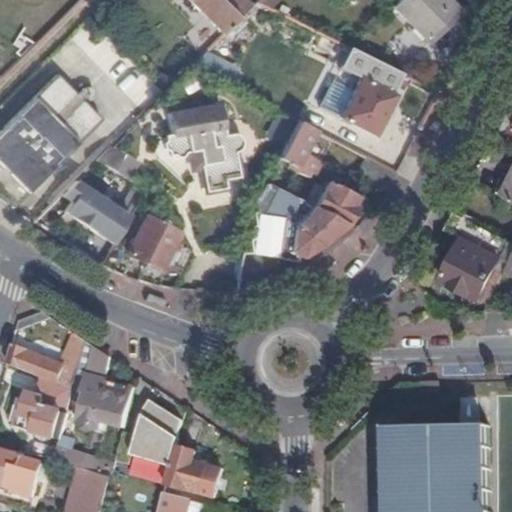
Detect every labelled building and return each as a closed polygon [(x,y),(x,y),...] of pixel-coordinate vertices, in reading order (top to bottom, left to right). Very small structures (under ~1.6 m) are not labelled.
[(220,0),(188,0),(223,35),(239,19),(220,0)] [(220,0),(239,19),(253,6),(247,0),(220,0)] [(458,10),(448,0),(400,0),(395,6),(429,40),(458,10)] [(372,35),(366,48),(386,57),(392,43),(372,35)] [(371,77),(379,63),(370,58),(339,118),(375,137),(395,97),(390,94),(393,89),(371,77)] [(0,201),(11,209),(102,121),(57,76),(0,131),(0,201)] [(216,100),(164,113),(169,135),(163,137),(163,141),(161,145),(162,150),(167,153),(168,156),(172,155),(176,158),(180,157),(183,152),(187,151),(191,166),(199,164),(206,190),(227,185),(225,176),(239,172),(233,147),(237,146),(241,142),(241,138),(241,134),(238,132),(236,130),(231,130),(224,132),(216,100)] [(314,130),(297,121),(277,159),(287,164),(285,167),(308,178),(311,173),(315,175),(322,163),(302,153),(314,130)] [(364,150),(370,138),(351,128),(345,140),(364,150)] [(116,173),(125,156),(110,148),(96,162),(116,173)] [(116,173),(131,180),(139,164),(125,156),(116,173)] [(392,182),(398,173),(366,156),(356,174),(387,190),(392,182)] [(511,170),(501,192),(511,198),(511,170)] [(64,212),(113,245),(129,218),(75,182),(62,195),(71,203),(64,212)] [(260,285),(284,277),(288,253),(291,230),(295,198),(264,182),(256,197),(252,198),(254,215),(249,216),(252,227),(249,228),(250,240),(247,241),(248,252),(238,254),(233,290),(260,285)] [(351,205),(356,196),(329,182),(315,208),(345,224),(355,208),(351,205)] [(321,250),(345,224),(315,208),(311,206),(291,230),(288,253),(301,257),(321,250)] [(511,239),(457,212),(448,230),(466,238),(445,279),(481,299),(498,267),(510,272),(511,267),(511,239)] [(160,273),(179,236),(150,222),(132,258),(160,273)] [(326,254),(356,229),(345,224),(321,250),(301,257),(301,269),(326,254)] [(93,333),(88,342),(113,358),(118,350),(93,333)] [(14,345),(8,365),(43,378),(75,391),(83,359),(88,342),(77,335),(65,367),(30,353),(31,351),(14,345)] [(83,359),(75,391),(90,395),(82,424),(96,428),(97,426),(107,428),(108,425),(125,429),(137,389),(107,380),(113,358),(88,342),(83,359)] [(75,391),(43,378),(38,397),(29,394),(20,428),(62,440),(62,438),(67,420),(75,391)] [(20,428),(29,394),(24,393),(15,427),(20,428)] [(180,438),(184,422),(152,401),(144,413),(156,422),(154,426),(154,427),(158,430),(154,435),(161,439),(167,430),(180,438)] [(154,427),(154,426),(149,423),(145,428),(151,432),(154,427)] [(494,511),(493,429),(387,429),(388,511),(494,511)] [(56,461),(81,469),(83,469),(88,456),(76,452),(78,442),(62,438),(62,440),(56,461)] [(8,487),(7,491),(33,499),(43,463),(23,458),(24,454),(0,447),(0,466),(12,470),(8,487)] [(198,453),(177,447),(174,461),(172,468),(167,485),(202,495),(209,466),(196,461),(198,453)] [(147,458),(172,468),(174,461),(150,451),(147,458)] [(0,484),(8,487),(12,470),(0,466),(0,484)] [(81,469),(68,511),(102,511),(112,478),(105,476),(83,469),(81,469)] [(191,501),(192,500),(165,493),(159,511),(206,511),(208,505),(191,501)]
